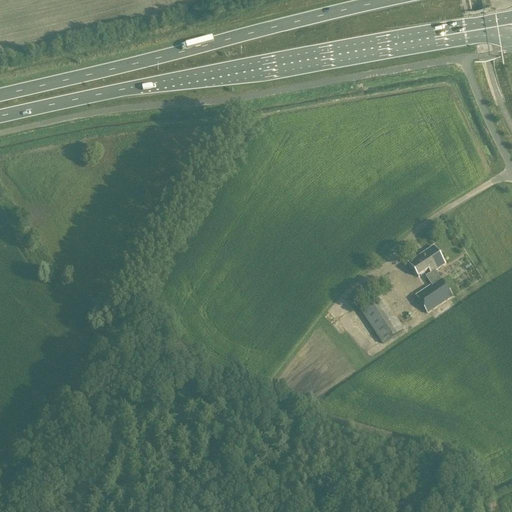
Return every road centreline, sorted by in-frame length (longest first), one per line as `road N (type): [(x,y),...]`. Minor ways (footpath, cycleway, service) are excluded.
road 1 (primary): [(0,118),(511,17)]
road 2 (primary): [(397,0),(0,94)]
road 3 (unclassified): [(511,168),(464,57),(511,48)]
road 4 (track): [(179,511),(330,511)]
